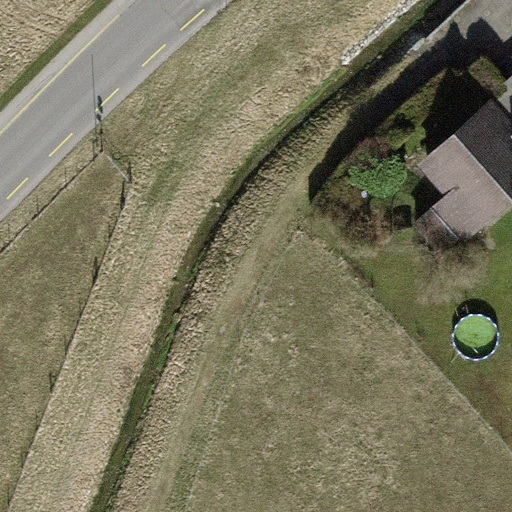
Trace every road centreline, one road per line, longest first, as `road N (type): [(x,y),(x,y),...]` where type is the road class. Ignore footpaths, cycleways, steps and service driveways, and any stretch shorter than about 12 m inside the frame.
road 1 (track): [(499,0),(319,179)]
road 2 (tertiary): [(0,175),(179,0)]
